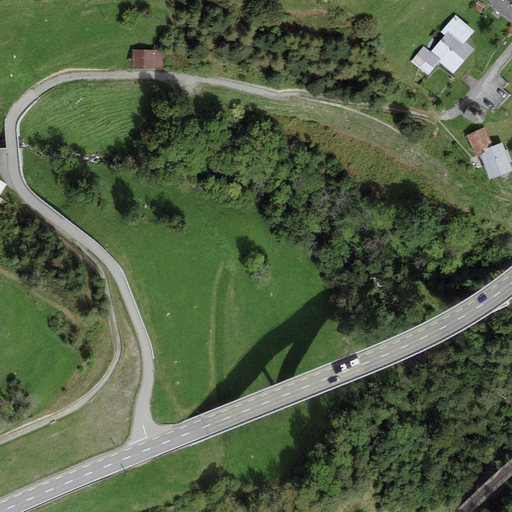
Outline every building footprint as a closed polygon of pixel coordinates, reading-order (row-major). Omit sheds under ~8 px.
[(511,0),(481,0),(511,24),(511,0)] [(483,7),(476,3),(471,9),(478,14),(483,7)] [(421,49),(409,63),(426,76),(436,64),(452,78),(476,50),(470,45),(479,34),(453,11),(434,34),(440,39),(429,52),(421,49)] [(161,52),(131,51),(130,68),(160,69),(161,52)] [(481,113),(468,106),(462,118),(474,125),(482,123),(484,119),(481,113)] [(485,128),(465,136),(484,183),(511,172),(511,166),(503,142),(492,146),(485,128)]
